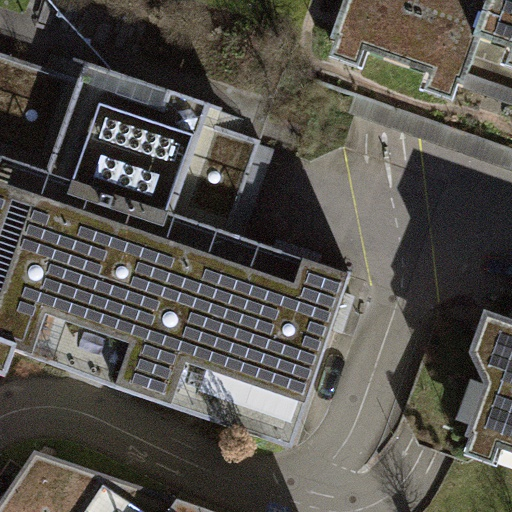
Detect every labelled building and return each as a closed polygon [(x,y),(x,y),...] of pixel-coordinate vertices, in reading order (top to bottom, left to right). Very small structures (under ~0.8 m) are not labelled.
[(0,0),(0,52),(76,80),(83,61),(209,105),(203,122),(258,141),(284,68),(90,0),(0,0)] [(511,0),(342,0),(330,39),(511,102),(511,0)] [(511,102),(330,39),(315,81),(511,151),(511,318),(509,320),(480,311),(476,325),(469,351),(482,383),(463,433),(493,446),(511,452),(511,102)] [(225,232),(258,141),(203,122),(209,105),(83,61),(76,80),(0,52),(0,371),(7,374),(14,355),(267,445),(285,451),(348,276),(326,268),(225,232)] [(464,463),(493,446),(463,433),(482,383),(469,351),(476,325),(460,320),(437,312),(403,421),(424,448),(464,463)] [(216,511),(34,447),(0,497),(0,511),(216,511)]
